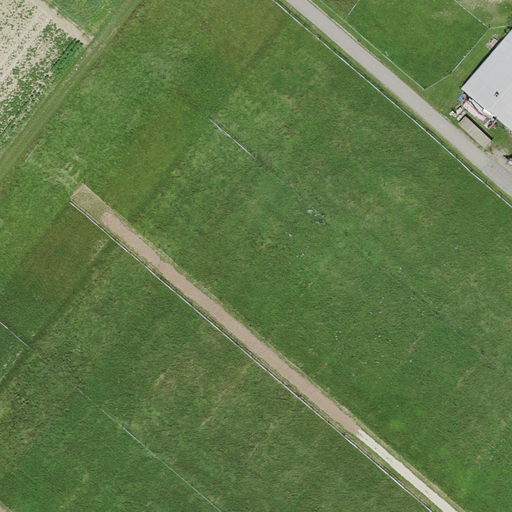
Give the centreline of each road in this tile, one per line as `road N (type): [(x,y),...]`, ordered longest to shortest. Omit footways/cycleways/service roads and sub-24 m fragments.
road 1 (track): [(481,511),(225,265)]
road 2 (track): [(511,184),(295,0)]
